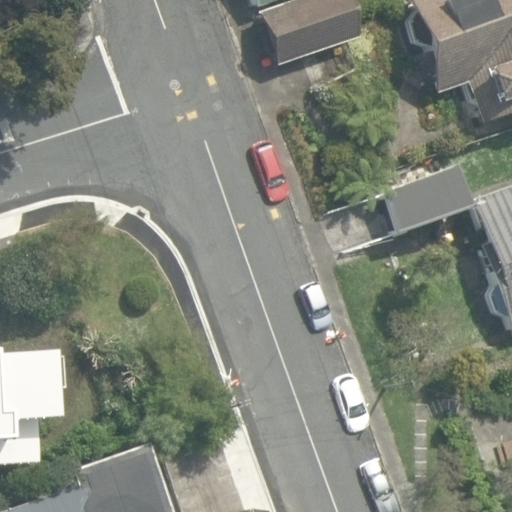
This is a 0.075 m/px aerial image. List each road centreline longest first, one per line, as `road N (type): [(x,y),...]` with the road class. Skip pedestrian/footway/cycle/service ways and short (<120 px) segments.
road 1 (residential): [(333,511),(178,95)]
road 2 (residential): [(0,151),(178,95)]
